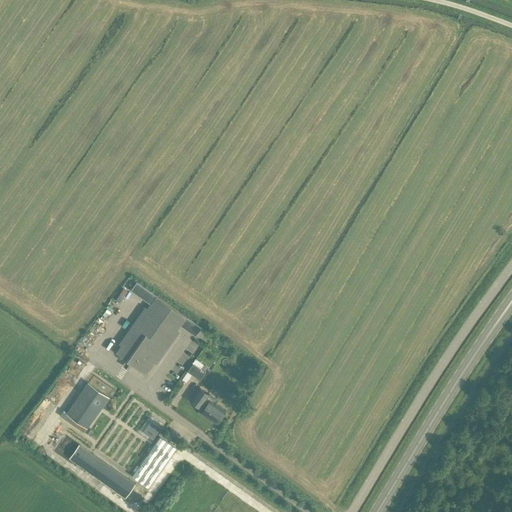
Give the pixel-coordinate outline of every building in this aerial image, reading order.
[(121,345),(116,352),(127,360),(125,363),(131,366),(132,364),(146,374),(162,351),(164,353),(169,345),(167,344),(187,317),(157,295),(124,341),(122,340),(119,344),(121,345)] [(191,343),(187,348),(195,355),(200,348),(191,341),(195,336),(183,326),(177,333),(191,343)] [(195,358),(187,370),(200,378),(208,366),(195,358)] [(108,397),(88,382),(67,413),(64,410),(60,415),(84,432),(108,397)] [(216,423),(225,410),(216,403),(218,401),(199,387),(191,400),(201,407),(201,406),(204,408),(201,413),(216,423)] [(148,487),(177,447),(161,436),(132,476),(148,487)] [(80,444),(70,457),(125,497),(135,483),(80,444)]
